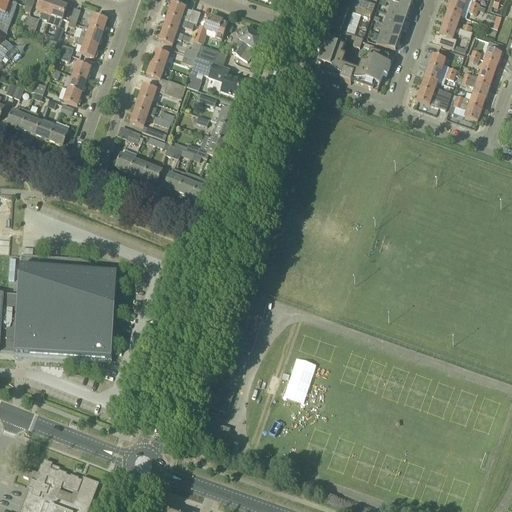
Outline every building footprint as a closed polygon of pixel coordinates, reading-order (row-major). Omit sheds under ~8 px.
[(0,0),(0,13),(7,16),(12,18),(17,5),(10,3),(0,0)] [(27,0),(25,8),(32,10),(35,0),(27,0)] [(47,23),(54,3),(44,0),(40,0),(36,13),(41,15),(40,20),(47,23)] [(358,1),(358,0),(341,0),(341,3),(373,14),(375,7),(358,1)] [(410,12),(413,1),(409,0),(392,0),(392,2),(387,0),(386,0),(385,3),(391,5),(410,12)] [(495,0),(492,9),(498,10),(501,2),(495,0)] [(59,29),(62,22),(67,8),(54,3),(47,23),(46,25),(59,29)] [(334,8),(330,18),(349,25),(353,15),(370,21),(373,14),(341,3),(338,9),(334,7),(333,8),(334,8)] [(464,7),(451,3),(447,14),(460,18),(464,7)] [(478,12),(480,8),(480,7),(471,4),(469,9),(478,12)] [(196,28),(197,24),(201,15),(192,12),(190,18),(184,16),(186,10),(172,5),(170,12),(168,12),(167,15),(168,17),(168,18),(181,23),(188,25),(196,28)] [(391,5),(387,15),(406,22),(410,12),(391,5)] [(478,12),(469,9),(468,14),(476,17),(478,12)] [(74,10),(71,20),(69,23),(76,26),(81,13),(74,10)] [(456,30),(460,18),(447,14),(443,25),(456,30)] [(384,25),(403,32),(406,22),(387,15),(384,25)] [(94,17),(89,30),(103,35),(107,22),(94,17)] [(24,33),(34,36),(36,29),(31,27),(34,20),(29,18),(24,33)] [(177,35),(181,23),(168,18),(163,30),(177,35)] [(205,32),(217,36),(215,41),(222,43),(228,26),(222,24),(222,23),(209,18),(205,30),(205,31),(205,32)] [(347,44),(353,46),(354,46),(357,39),(346,35),(349,25),(330,18),(327,29),(326,29),(331,31),(329,37),(347,43),(347,44)] [(9,28),(0,24),(0,64),(1,63),(7,54),(13,49),(10,45),(5,41),(9,28)] [(382,28),(380,35),(399,42),(403,32),(384,25),(379,24),(378,27),(382,28)] [(470,35),(462,32),(456,30),(443,25),(439,37),(443,38),(440,47),(453,52),(457,42),(452,41),(454,36),(460,37),(469,40),(470,35)] [(463,26),(462,32),(470,35),(472,29),(463,26)] [(99,47),(103,35),(89,30),(84,28),(79,41),(99,47)] [(204,36),(205,32),(205,31),(205,30),(199,28),(196,37),(193,44),(203,47),(206,37),(204,36)] [(191,40),(177,35),(163,30),(159,43),(173,48),(175,41),(181,43),(182,42),(189,44),(191,40)] [(262,41),(247,31),(232,55),(247,64),(262,41)] [(341,82),(340,82),(351,86),(351,85),(352,82),(355,82),(354,85),(377,93),(380,86),(379,86),(383,76),(386,78),(390,67),(391,67),(394,60),(392,59),(393,55),(365,45),(363,49),(370,51),(365,65),(342,57),(347,44),(347,43),(329,37),(323,35),(321,42),(317,53),(321,55),(318,64),(317,64),(315,71),(338,80),(339,77),(342,78),(341,82)] [(395,53),(397,48),(399,42),(380,35),(376,46),(395,53)] [(354,46),(353,46),(353,48),(360,50),(363,41),(357,39),(354,46)] [(75,46),(83,49),(80,56),(94,60),(99,47),(79,41),(77,40),(75,46)] [(58,53),(71,58),(74,51),(60,46),(58,53)] [(198,55),(196,59),(214,65),(218,54),(200,47),(198,55)] [(187,51),(184,57),(195,61),(196,59),(198,55),(187,51)] [(484,63),(497,67),(502,56),(488,51),(484,63)] [(151,65),(165,70),(169,57),(155,52),(151,65)] [(69,64),(71,58),(58,53),(56,60),(69,64)] [(471,58),(479,61),(481,56),(472,53),(471,58)] [(182,65),(193,69),(195,61),(184,57),(182,65)] [(433,57),(429,68),(442,73),(446,61),(433,57)] [(471,58),(469,63),(477,66),(479,61),(471,58)] [(196,59),(195,61),(193,69),(191,73),(192,73),(198,75),(209,79),(208,80),(224,86),(221,94),(243,102),(249,85),(227,78),(230,71),(214,65),(196,59)] [(484,63),(480,74),(493,79),(497,67),(484,63)] [(77,65),(73,78),(86,83),(91,70),(77,65)] [(151,65),(147,77),(160,82),(165,70),(151,65)] [(442,73),(429,68),(424,80),(438,85),(442,73)] [(186,89),(196,93),(198,93),(202,82),(196,80),(198,75),(192,73),(186,89)] [(489,90),(493,79),(480,74),(478,80),(472,77),(472,78),(465,76),(463,81),(489,90)] [(445,80),(454,83),(455,78),(447,75),(445,80)] [(68,91),(82,96),(86,83),(73,78),(68,91)] [(424,80),(421,91),(450,101),(452,96),(441,93),(442,92),(436,90),(438,85),(424,80)] [(475,91),(472,97),(485,101),(489,90),(463,81),(461,86),(475,91)] [(169,83),(166,90),(183,96),(186,89),(169,83)] [(32,94),(35,95),(42,98),(45,88),(35,85),(32,94)] [(13,99),(17,88),(10,86),(6,97),(13,99)] [(153,104),(153,103),(157,92),(143,87),(139,99),(153,104)] [(17,88),(13,99),(20,102),(24,91),(17,88)] [(181,102),(183,96),(166,90),(164,96),(181,102)] [(77,108),(82,96),(68,91),(64,104),(77,108)] [(450,101),(421,91),(417,103),(430,107),(432,101),(440,104),(438,110),(446,113),(450,101)] [(42,98),(35,95),(33,101),(40,103),(42,98)] [(217,102),(200,97),(198,104),(214,109),(217,102)] [(485,101),(472,97),(470,103),(457,98),(455,103),(481,113),(485,101)] [(148,117),(153,119),(156,111),(151,109),(153,104),(139,99),(135,112),(148,117)] [(57,105),(49,103),(47,109),(55,111),(57,105)] [(453,103),(449,114),(452,115),(455,109),(467,113),(465,120),(477,124),(481,113),(455,103),(453,103)] [(71,118),(74,112),(63,108),(60,114),(71,118)] [(7,126),(21,132),(28,113),(22,110),(20,116),(12,113),(7,126)] [(223,111),(218,126),(233,131),(238,116),(223,111)] [(148,117),(135,112),(130,124),(144,129),(148,117)] [(21,132),(35,138),(40,124),(35,122),(38,117),(28,113),(21,132)] [(159,121),(170,125),(173,118),(161,114),(159,121)] [(198,118),(196,126),(207,130),(209,122),(198,118)] [(170,125),(159,121),(155,119),(153,125),(168,131),(170,125)] [(35,138),(49,143),(54,130),(53,129),(55,125),(43,120),(41,124),(40,124),(35,138)] [(218,126),(213,141),(227,146),(233,131),(218,126)] [(68,135),(54,130),(49,143),(63,149),(68,135)] [(157,134),(155,139),(164,143),(166,137),(157,134)] [(129,135),(126,142),(136,146),(140,148),(143,140),(140,139),(129,135)] [(158,143),(150,140),(148,145),(156,148),(158,143)] [(207,156),(209,156),(222,161),(227,146),(213,141),(207,156)] [(158,143),(156,148),(164,151),(166,146),(158,143)] [(172,160),(175,149),(169,147),(165,158),(172,160)] [(193,156),(197,157),(200,151),(188,147),(186,153),(193,156)] [(175,149),(172,160),(178,162),(182,152),(175,149)] [(185,153),(182,159),(191,162),(193,156),(186,153),(185,153)] [(129,175),(135,162),(121,156),(115,170),(129,175)] [(193,156),(191,162),(199,165),(201,159),(197,157),(193,156)] [(143,181),(148,167),(135,162),(129,175),(143,181)] [(206,172),(208,173),(217,176),(220,169),(209,165),(206,172)] [(143,181),(157,186),(162,173),(148,167),(143,181)] [(186,174),(183,181),(178,195),(192,200),(200,180),(186,174)] [(164,189),(178,195),(183,181),(169,176),(164,189)] [(214,185),(200,180),(192,200),(206,206),(214,185)] [(0,354),(15,355),(16,357),(18,359),(20,359),(22,358),(23,356),(112,361),(117,275),(80,261),(21,257),(18,296),(0,295),(0,354)] [(60,469),(44,463),(38,478),(34,477),(29,490),(33,491),(25,511),(88,511),(99,484),(83,478),(81,482),(59,473),(60,469)] [(23,478),(28,480),(31,472),(27,470),(23,478)]
